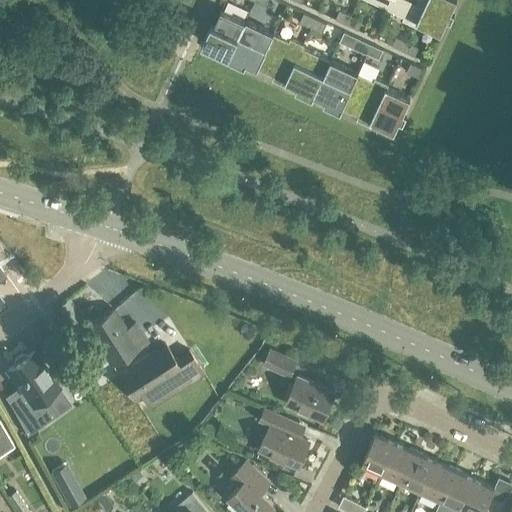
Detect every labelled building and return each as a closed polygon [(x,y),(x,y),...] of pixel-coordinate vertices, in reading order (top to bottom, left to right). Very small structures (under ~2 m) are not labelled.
[(370,0),(393,10),(397,0),(370,0)] [(397,0),(393,10),(406,17),(404,20),(418,26),(419,23),(430,0),(397,0)] [(430,0),(419,23),(442,34),(449,20),(452,21),(456,13),(453,11),(458,0),(430,0)] [(207,45),(230,56),(247,22),(223,10),(216,25),(213,23),(203,43),(207,45)] [(348,25),(353,16),(341,11),(337,20),(348,25)] [(313,28),(317,19),(305,14),(301,23),(313,28)] [(353,16),(348,25),(360,31),(364,21),(353,16)] [(328,24),(317,19),(313,28),(324,33),(328,24)] [(275,35),(247,22),(230,56),(229,59),(246,67),(248,64),(259,69),(275,35)] [(287,83),(304,48),(305,45),(292,39),(291,42),(275,35),(259,69),(275,77),(274,80),(286,86),(287,83)] [(405,52),(409,42),(398,37),(393,46),(405,52)] [(358,49),(369,54),(373,45),(362,40),(358,49)] [(409,42),(405,52),(416,57),(420,48),(409,42)] [(373,45),(369,54),(380,60),(385,50),(373,45)] [(332,62),(304,48),(287,83),(298,88),(297,91),(314,99),(316,96),(332,62)] [(316,96),(327,101),(325,104),(343,112),(344,109),(361,75),(332,62),(316,96)] [(408,73),(420,78),(424,69),(412,63),(408,73)] [(375,82),(361,75),(344,109),(360,116),(358,120),(371,125),(372,122),(389,88),(390,85),(377,78),(375,82)] [(412,99),(389,88),(372,122),(396,133),(401,121),(405,123),(409,114),(405,113),(412,99)] [(114,310),(88,327),(112,365),(148,342),(147,341),(138,347),(114,310)] [(182,370),(175,361),(165,345),(118,375),(135,401),(141,397),(182,370)] [(296,362),(270,350),(264,365),(290,376),(296,362)] [(182,370),(141,397),(150,411),(205,375),(190,351),(175,361),(182,370)] [(8,371),(25,395),(11,404),(28,436),(55,417),(43,400),(59,388),(34,352),(28,357),(22,356),(15,361),(14,367),(8,371)] [(298,377),(286,404),(323,420),(335,393),(298,377)] [(265,409),(265,411),(260,409),(256,417),(261,419),(260,420),(271,425),(259,451),(298,468),(310,442),(282,430),(287,419),(265,409)] [(0,446),(3,451),(14,444),(0,420),(0,446)] [(361,467),(381,476),(396,442),(376,433),(361,467)] [(416,451),(396,442),(381,476),(400,485),(416,451)] [(400,485),(420,494),(436,460),(416,451),(400,485)] [(455,469),(436,460),(420,494),(440,503),(455,469)] [(241,485),(229,498),(244,511),(269,511),(275,506),(256,487),(265,477),(247,461),(232,477),(241,485)] [(440,503),(460,511),(475,478),(455,469),(440,503)] [(495,487),(475,478),(460,511),(496,511),(502,500),(491,496),(495,487)] [(86,498),(77,481),(62,490),(71,507),(86,498)] [(181,511),(208,511),(193,493),(177,506),(181,511)] [(364,511),(367,508),(355,502),(344,496),(338,508),(346,511),(364,511)] [(511,511),(511,504),(502,500),(496,511),(511,511)]
